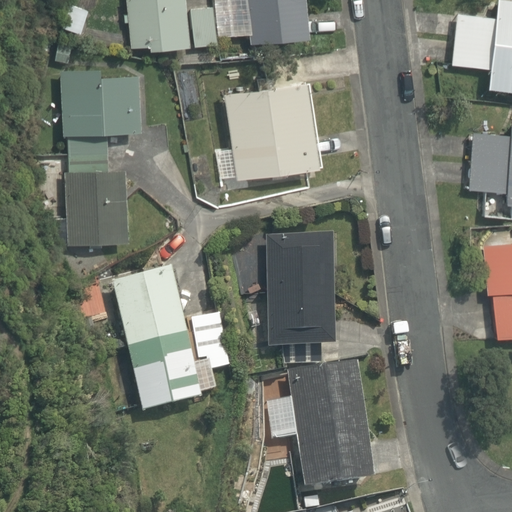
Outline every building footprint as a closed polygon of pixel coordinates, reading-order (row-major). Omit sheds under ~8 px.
[(216,7),(195,9),(193,0),(125,0),(131,52),(199,44),(220,41),(216,7)] [(311,0),(251,0),(257,44),(315,38),(311,0)] [(494,71),(492,88),(511,90),(511,0),(501,0),(499,20),(459,16),(454,67),(494,71)] [(71,37),(81,11),(55,1),(45,27),(71,37)] [(61,135),(108,138),(135,139),(138,81),(101,80),(102,61),(52,59),(49,135),(61,135)] [(313,82),(228,97),(243,183),(328,168),(313,82)] [(108,138),(61,135),(59,170),(107,172),(108,138)] [(511,195),(511,137),(475,136),(472,194),(511,195)] [(132,177),(54,177),(54,245),(132,245),(132,177)] [(343,235),(272,235),(271,353),(342,353),(343,235)] [(511,243),(485,247),(497,338),(511,335),(511,243)] [(175,264),(108,279),(137,415),(205,400),(175,264)] [(363,366),(291,377),(294,399),(259,404),(265,445),(300,440),(309,494),(381,483),(363,366)]
